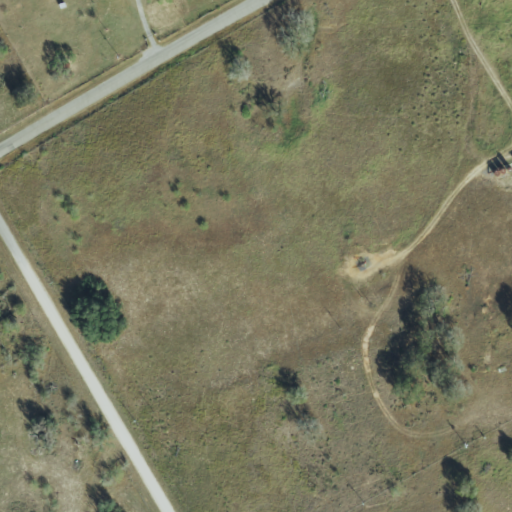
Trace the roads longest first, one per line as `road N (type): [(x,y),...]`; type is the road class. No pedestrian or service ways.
road 1 (residential): [(179,511),(0,211)]
road 2 (residential): [(0,148),(256,0)]
